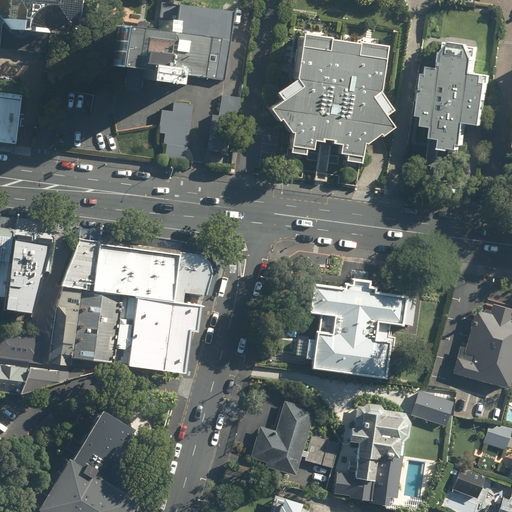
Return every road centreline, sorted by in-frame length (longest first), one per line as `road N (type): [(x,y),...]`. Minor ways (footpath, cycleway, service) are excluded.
road 1 (residential): [(247,210),(238,291),(176,511)]
road 2 (secondary): [(511,245),(247,210)]
road 3 (secondary): [(247,210),(0,180)]
road 4 (unknown): [(396,230),(419,0)]
road 5 (unknown): [(511,28),(483,241)]
